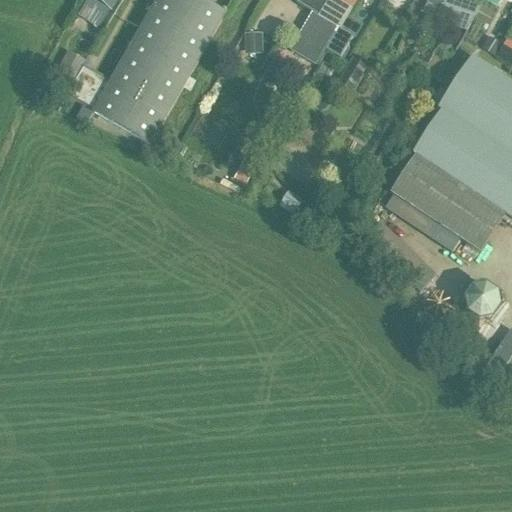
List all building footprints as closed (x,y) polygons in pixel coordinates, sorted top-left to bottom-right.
[(87,0),(77,17),(87,23),(100,31),(118,0),(87,0)] [(225,16),(200,1),(197,0),(158,0),(93,115),(151,148),(225,16)] [(318,17),(328,0),(299,0),(297,4),(312,12),(312,13),(318,17)] [(328,0),(318,17),(339,30),(354,0),(328,0)] [(354,0),(339,30),(328,52),(341,60),(353,38),(340,31),(357,0),(354,0)] [(420,0),(438,10),(443,0),(420,0)] [(318,17),(312,13),(290,52),(316,67),(325,50),(328,52),(339,30),(318,17)] [(245,35),(245,56),(263,56),(262,35),(245,35)] [(84,63),(67,54),(50,84),(68,94),(84,63)] [(354,57),(337,86),(353,95),(369,66),(354,57)] [(511,85),(472,59),(439,110),(442,112),(414,156),(416,157),(390,196),(480,255),(506,216),(511,219),(511,85)] [(74,87),(66,99),(90,114),(107,87),(97,81),(84,72),(74,87)] [(294,112),(284,129),(296,136),(306,119),(294,112)] [(242,164),(234,180),(246,186),(254,170),(242,164)] [(242,190),(223,180),(220,187),(239,196),(242,190)] [(303,202),(288,192),(278,207),(294,217),(303,202)] [(338,225),(315,211),(308,223),(330,237),(338,225)] [(465,318),(478,326),(476,329),(465,321),(456,334),(468,342),(463,348),(503,376),(511,363),(511,344),(496,333),(500,328),(493,323),(497,322),(503,311),(500,294),(487,285),(470,289),(462,303),(465,318)]
